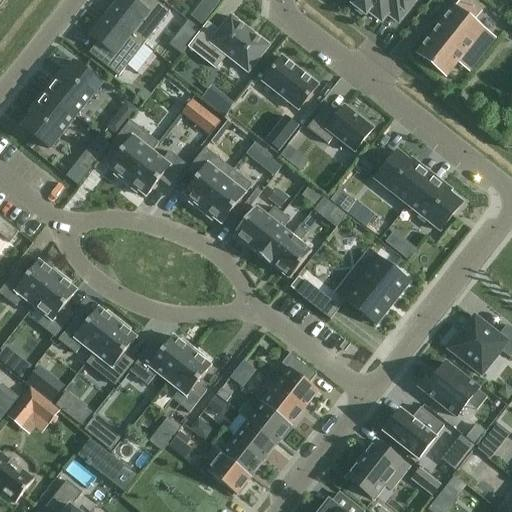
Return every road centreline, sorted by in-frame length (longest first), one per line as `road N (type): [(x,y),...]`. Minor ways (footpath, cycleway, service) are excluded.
road 1 (residential): [(285,0),(297,23),(500,183),(507,207),(369,393)]
road 2 (residential): [(68,227),(77,258),(103,289),(143,312),(227,315),(253,308)]
road 3 (residential): [(68,227),(119,220),(181,235),(225,259),(253,308)]
road 4 (residential): [(369,393),(277,511)]
road 5 (residential): [(253,308),(369,393)]
road 6 (residential): [(0,95),(75,0)]
